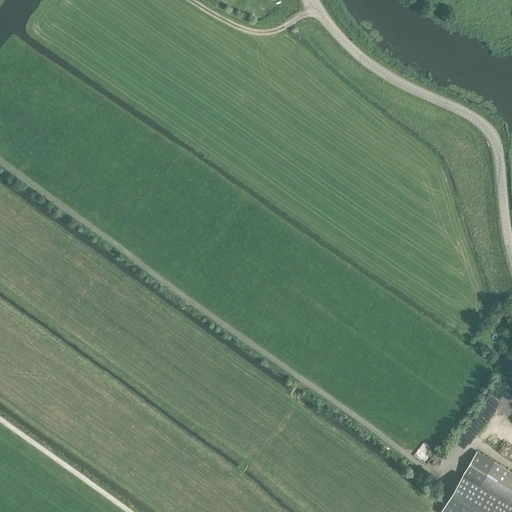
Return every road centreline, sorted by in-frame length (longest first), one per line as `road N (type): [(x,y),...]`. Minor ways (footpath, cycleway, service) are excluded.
road 1 (track): [(0,161),(431,471),(444,474),(476,445),(511,466)]
road 2 (tertiary): [(511,252),(499,153),(488,130),(366,62),(313,0)]
road 3 (track): [(0,424),(119,511)]
road 4 (track): [(317,6),(262,33),(187,0)]
